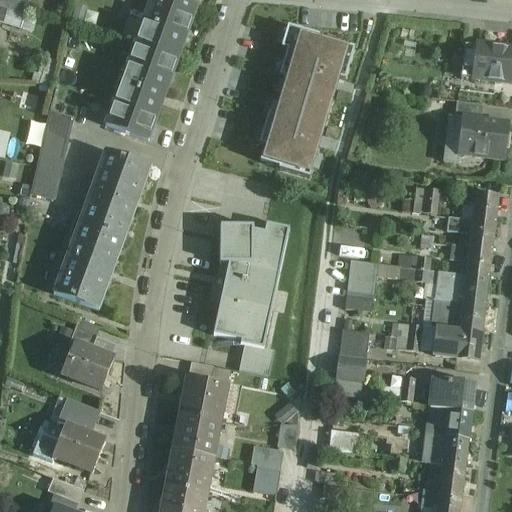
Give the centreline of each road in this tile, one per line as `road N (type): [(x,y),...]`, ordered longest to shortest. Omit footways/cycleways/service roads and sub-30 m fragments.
road 1 (residential): [(239,0),(164,250),(125,511)]
road 2 (residential): [(480,511),(502,342)]
road 3 (residential): [(389,0),(511,13)]
